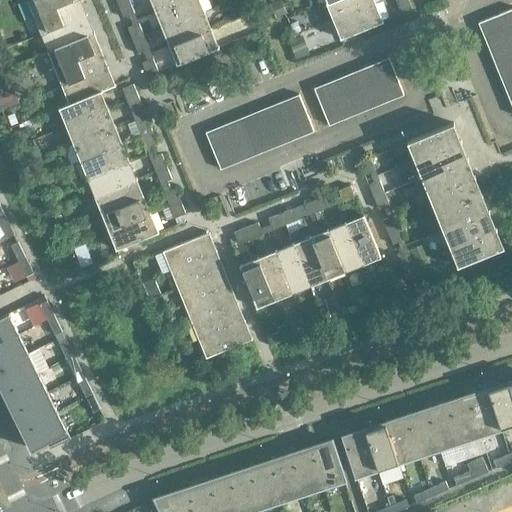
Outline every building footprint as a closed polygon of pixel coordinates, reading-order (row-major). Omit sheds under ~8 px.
[(57,6),(72,0),(29,0),(43,33),(64,24),(57,6)] [(92,33),(78,0),(72,0),(57,6),(64,24),(43,33),(50,51),(92,33)] [(182,0),(153,0),(157,10),(182,0)] [(203,12),(198,0),(182,0),(157,10),(164,27),(203,12)] [(374,3),(372,0),(331,0),(328,2),(335,19),(374,3)] [(377,0),(384,16),(390,13),(385,0),(377,0)] [(413,8),(409,0),(397,0),(396,0),(401,13),(413,8)] [(135,13),(130,1),(119,5),(124,18),(135,13)] [(383,21),(383,19),(381,20),(374,3),(335,19),(342,36),(340,37),(341,38),(383,21)] [(511,3),(478,17),(511,100),(511,3)] [(210,29),(203,12),(164,27),(171,45),(210,29)] [(144,36),(139,23),(128,28),(133,40),(144,36)] [(177,64),(220,47),(219,45),(217,46),(210,29),(171,45),(178,62),(176,62),(177,64)] [(86,77),(79,59),(100,51),(92,33),(50,51),(64,86),(86,77)] [(149,48),(144,36),(133,40),(138,52),(149,48)] [(113,85),(100,51),(79,59),(86,77),(64,86),(71,103),(71,104),(100,92),(116,86),(115,84),(113,85)] [(403,89),(387,52),(314,82),(329,119),(403,89)] [(158,71),(153,58),(142,63),(147,75),(158,71)] [(139,96),(134,84),(123,89),(128,101),(139,96)] [(314,128),(299,91),(206,129),(222,166),(314,128)] [(107,109),(100,92),(71,104),(71,103),(59,107),(60,109),(62,108),(69,125),(107,109)] [(144,109),(139,96),(128,101),(132,113),(144,109)] [(114,127),(107,109),(69,125),(76,142),(114,127)] [(153,131),(148,119),(137,123),(142,136),(153,131)] [(459,142),(453,125),(455,124),(454,122),(407,141),(408,143),(410,142),(417,159),(459,142)] [(121,144),(114,127),(76,142),(83,160),(121,144)] [(158,143),(153,131),(142,136),(147,148),(158,143)] [(466,159),(459,142),(417,159),(424,177),(466,159)] [(128,161),(121,144),(83,160),(90,177),(128,161)] [(167,166),(162,154),(151,158),(156,170),(167,166)] [(376,170),(371,157),(360,162),(365,174),(376,170)] [(474,177),(466,159),(424,177),(431,194),(474,177)] [(135,179),(128,161),(90,177),(97,194),(135,179)] [(172,178),(167,166),(156,170),(161,183),(172,178)] [(481,194),(476,182),(474,177),(431,194),(438,211),(481,194)] [(142,196),(135,179),(97,194),(104,212),(142,196)] [(385,192),(380,180),(369,185),(374,197),(385,192)] [(355,196),(351,185),(338,190),(343,201),(355,196)] [(181,201),(176,189),(165,193),(170,205),(181,201)] [(390,205),(385,192),(374,197),(379,209),(390,205)] [(333,205),(330,200),(328,194),(316,199),(320,210),(333,205)] [(488,212),(481,194),(438,211),(445,229),(488,212)] [(150,214),(142,196),(104,212),(111,229),(150,214)] [(320,210),(316,199),(304,204),(308,215),(320,210)] [(186,213),(181,201),(170,205),(175,218),(186,213)] [(298,219),(293,208),(281,213),(285,224),(298,219)] [(495,229),(488,212),(445,229),(452,246),(495,229)] [(285,224),(281,213),(269,218),(273,229),(285,224)] [(159,232),(158,230),(156,231),(150,214),(111,229),(118,247),(116,247),(116,249),(159,232)] [(381,257),(364,214),(362,215),(363,217),(346,223),(362,262),(379,255),(380,257),(381,257)] [(399,227),(394,215),(383,220),(388,232),(399,227)] [(15,235),(6,218),(0,221),(0,223),(7,239),(15,235)] [(263,233),(261,228),(258,222),(246,227),(251,238),(263,233)] [(362,262),(346,223),(329,231),(344,269),(362,262)] [(251,238),(246,227),(234,232),(238,243),(251,238)] [(404,239),(399,227),(388,232),(393,244),(404,239)] [(458,266),(504,247),(504,245),(502,246),(495,229),(452,246),(459,263),(457,264),(458,266)] [(344,269),(329,231),(311,238),(327,276),(344,269)] [(215,251),(208,234),(210,234),(210,232),(163,251),(164,253),(166,252),(172,268),(215,251)] [(327,276),(311,238),(294,245),(309,283),(327,276)] [(26,258),(18,243),(11,246),(19,261),(26,258)] [(309,283),(294,245),(276,252),(292,290),(309,283)] [(413,262),(408,250),(397,254),(402,267),(413,262)] [(222,268),(215,251),(172,268),(179,286),(222,268)] [(292,290),(276,252),(259,259),(275,298),(292,290)] [(34,274),(26,258),(19,261),(27,278),(34,274)] [(275,298),(259,259),(242,266),(241,264),(240,264),(257,307),(259,306),(258,304),(275,298)] [(418,274),(413,262),(402,267),(407,279),(418,274)] [(229,286),(227,280),(222,268),(179,286),(187,304),(229,286)] [(237,304),(229,286),(187,304),(194,321),(237,304)] [(55,315),(47,300),(40,303),(48,319),(55,315)] [(244,322),(237,304),(194,321),(201,339),(244,322)] [(0,342),(19,333),(9,313),(0,317),(0,342)] [(63,331),(55,315),(48,319),(55,335),(63,331)] [(206,358),(253,339),(252,337),(250,338),(244,322),(201,339),(208,355),(206,356),(206,358)] [(0,367),(29,353),(19,333),(0,342),(0,367)] [(75,355),(66,339),(59,342),(67,359),(75,355)] [(39,373),(29,353),(0,367),(0,385),(3,391),(39,373)] [(82,370),(75,355),(67,359),(75,374),(82,370)] [(49,393),(39,373),(3,391),(12,411),(49,393)] [(94,395),(85,377),(78,381),(87,399),(94,395)] [(511,424),(511,384),(511,380),(490,387),(503,427),(511,424)] [(503,427),(490,387),(469,394),(482,434),(503,427)] [(58,413),(49,393),(12,411),(22,431),(58,413)] [(482,434),(469,394),(448,401),(461,441),(482,434)] [(101,409),(94,395),(87,399),(94,412),(101,409)] [(461,441),(448,401),(427,408),(440,448),(461,441)] [(440,448),(427,408),(406,415),(419,455),(440,448)] [(71,438),(58,413),(22,431),(31,449),(47,441),(50,448),(71,438)] [(419,455),(406,415),(385,422),(398,462),(419,455)] [(398,462),(385,422),(364,428),(377,469),(398,462)] [(377,469),(364,428),(343,435),(356,476),(377,469)] [(345,479),(332,439),(311,446),(324,486),(345,479)] [(324,486),(311,446),(289,453),(303,493),(324,486)] [(497,468),(511,460),(511,452),(493,460),(497,468)] [(303,493),(289,453),(268,460),(282,500),(303,493)] [(282,500),(268,460),(247,467),(260,507),(282,500)] [(457,485),(489,471),(486,464),(454,478),(457,485)] [(246,511),(260,507),(247,467),(226,474),(238,511),(246,511)] [(238,511),(226,474),(205,481),(215,511),(238,511)] [(215,511),(205,481),(184,488),(191,511),(215,511)] [(417,502),(449,488),(446,481),(414,495),(417,502)] [(191,511),(184,488),(155,498),(162,511),(191,511)] [(394,511),(409,506),(406,498),(374,511),(394,511)]
